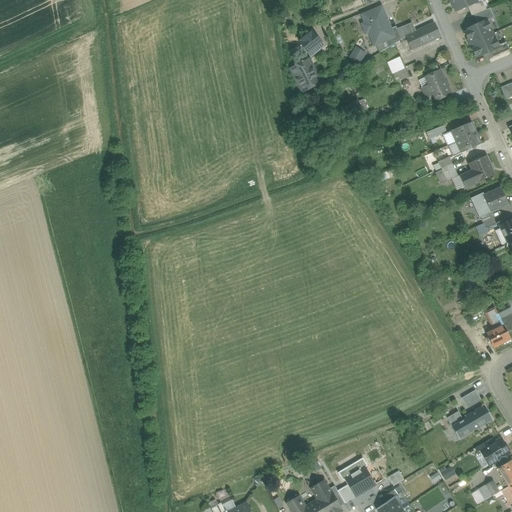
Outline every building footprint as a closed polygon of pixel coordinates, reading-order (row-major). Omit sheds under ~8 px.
[(450,0),(455,11),(468,6),(477,2),(476,0),(450,0)] [(481,0),(477,2),(468,6),(472,15),(473,15),(486,9),(482,0),(481,0)] [(390,29),(381,7),(362,15),(375,45),(386,41),(393,38),(390,29)] [(477,24),(488,20),(495,17),(491,7),(486,9),(473,15),(477,24)] [(494,34),(488,20),(477,24),(464,30),(470,44),(494,34)] [(415,33),(406,37),(412,50),(441,36),(435,23),(415,33)] [(412,25),(397,31),(401,40),(406,37),(415,33),(412,25)] [(396,27),(390,29),(393,38),(386,41),(389,47),(401,40),(397,31),(396,27)] [(476,58),(490,52),(500,48),(498,45),(494,34),(470,44),(476,58)] [(311,37),(304,40),(308,51),(315,49),(311,37)] [(500,48),(490,52),(493,58),(510,52),(506,42),(498,45),(500,48)] [(356,49),(350,60),(354,62),(352,66),(354,68),(357,63),(359,64),(365,53),(356,49)] [(409,77),(400,57),(388,62),(397,82),(409,77)] [(303,61),(302,61),(301,61),(301,62),(290,68),(303,93),(321,83),(308,59),(303,61)] [(437,65),(424,71),(426,77),(439,71),(437,65)] [(426,77),(429,85),(422,89),(426,97),(433,94),(436,100),(451,94),(440,70),(439,71),(426,77)] [(418,81),(422,89),(429,85),(426,77),(418,81)] [(511,82),(500,87),(506,100),(511,96),(511,82)] [(401,101),(394,103),(396,111),(403,108),(401,101)] [(470,122),(452,131),(457,142),(475,133),(470,122)] [(432,130),(435,137),(442,134),(447,132),(444,126),(432,130)] [(432,130),(427,133),(429,139),(435,137),(432,130)] [(447,132),(442,134),(447,146),(457,142),(452,131),(447,132)] [(475,133),(457,142),(462,153),(480,144),(475,133)] [(457,142),(447,146),(452,157),(462,153),(457,142)] [(407,143),(400,146),(403,153),(411,149),(407,143)] [(486,156),(469,163),(473,171),(460,176),(465,188),(494,175),(489,165),(490,164),(486,156)] [(449,157),(439,162),(442,169),(452,164),(449,157)] [(452,164),(442,169),(448,181),(458,176),(452,164)] [(501,188),(484,196),(491,212),(508,204),(501,188)] [(484,196),(483,194),(472,199),(480,217),(490,212),(491,212),(484,196)] [(490,212),(480,217),(483,224),(493,219),(490,212)] [(493,219),(483,224),(486,231),(497,226),(493,219)] [(511,219),(499,225),(500,228),(507,243),(511,240),(511,219)] [(483,224),(475,228),(479,236),(487,233),(486,231),(483,224)] [(500,228),(493,231),(499,246),(507,243),(500,228)] [(494,308),(483,314),(488,324),(493,321),(499,318),(494,308)] [(511,309),(511,308),(497,314),(499,318),(493,321),(497,328),(487,333),(489,338),(486,339),(489,344),(491,343),(494,347),(510,339),(507,333),(511,330),(511,309)] [(476,392),(464,400),(469,410),(482,402),(476,392)] [(435,405),(427,410),(433,421),(442,416),(435,405)] [(484,406),(465,417),(466,419),(452,427),(459,439),(492,420),(484,406)] [(458,411),(447,418),(451,426),(463,419),(458,411)] [(491,439),(475,448),(479,454),(482,452),(481,452),(494,444),(491,439)] [(494,444),(481,452),(482,452),(489,464),(496,460),(505,455),(509,453),(508,452),(509,452),(509,450),(507,446),(505,446),(501,440),(494,444)] [(364,446),(354,451),(360,460),(361,462),(370,456),(364,446)] [(354,451),(341,459),(346,468),(360,460),(354,451)] [(500,467),(509,462),(505,455),(496,460),(500,467)] [(315,459),(308,463),(312,470),(319,466),(315,459)] [(360,460),(346,468),(350,475),(364,467),(361,462),(360,460)] [(511,484),(511,460),(509,462),(500,467),(498,468),(508,487),(511,484)] [(444,467),(438,470),(444,481),(454,474),(449,466),(445,469),(444,467)] [(350,475),(345,478),(356,496),(375,485),(364,467),(350,475)] [(388,476),(393,485),(404,479),(399,470),(388,476)] [(270,474),(263,477),(266,484),(273,481),(270,474)] [(255,478),(243,483),(246,490),(258,485),(255,478)] [(500,492),(493,480),(485,485),(492,496),(500,492)] [(318,500),(305,508),(298,497),(286,503),(291,511),(340,511),(342,511),(339,507),(340,507),(331,492),(331,493),(329,490),(324,481),(311,488),(318,500)] [(492,496),(485,485),(478,490),(485,500),(492,496)] [(345,504),(335,486),(329,490),(331,493),(331,492),(340,507),(345,504)] [(511,493),(508,487),(501,491),(510,507),(511,505),(511,493)] [(384,496),(388,501),(398,495),(395,489),(384,496)] [(485,500),(478,490),(471,494),(478,505),(485,500)] [(492,496),(486,499),(490,505),(495,502),(492,496)] [(376,509),(378,511),(399,511),(403,510),(395,497),(376,509)] [(215,500),(207,503),(210,509),(217,505),(215,500)] [(232,500),(222,505),(225,511),(235,507),(232,500)] [(227,511),(251,511),(246,502),(227,511)] [(225,511),(222,505),(221,503),(217,505),(210,509),(211,511),(225,511)]
